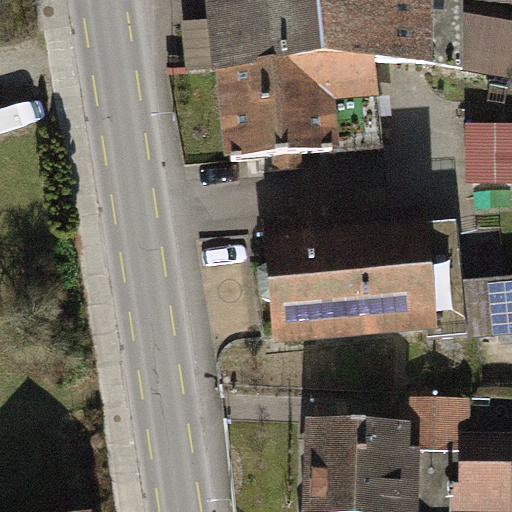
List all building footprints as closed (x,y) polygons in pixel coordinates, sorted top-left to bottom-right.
[(511,0),(193,0),(214,168),(377,150),(372,78),(421,75),(511,89),(511,0)] [(511,184),(511,122),(474,122),(473,184),(511,184)] [(408,223),(249,236),(260,355),(419,341),(408,223)] [(511,279),(445,283),(448,339),(511,335),(511,279)] [(408,511),(410,433),(297,430),(295,511),(408,511)] [(511,511),(511,445),(455,446),(454,511),(511,511)]
